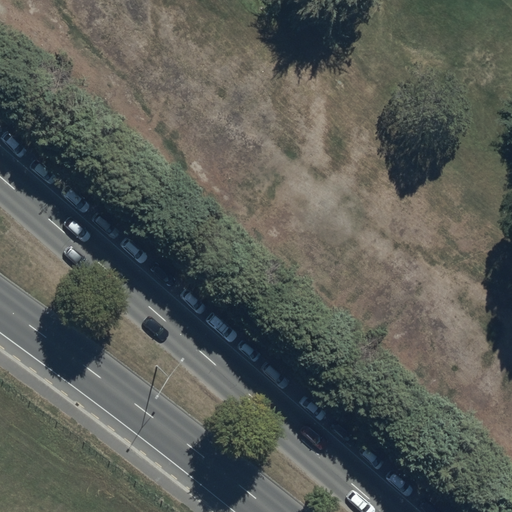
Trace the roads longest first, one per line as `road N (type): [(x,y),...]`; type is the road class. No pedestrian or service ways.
road 1 (primary): [(0,176),(384,511)]
road 2 (primary): [(271,511),(0,305)]
